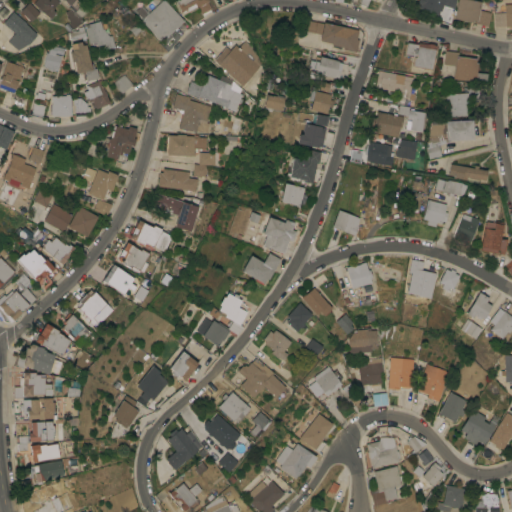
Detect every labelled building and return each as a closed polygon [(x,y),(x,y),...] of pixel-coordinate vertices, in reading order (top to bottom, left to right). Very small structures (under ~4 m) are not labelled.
[(29,0),(57,0),(59,1),(52,9),(55,12),(50,18),(29,0)] [(165,0),(184,20),(168,35),(166,34),(159,40),(143,23),(142,23),(131,11),(140,2),(149,12),(161,0),(165,0)] [(207,0),(212,8),(202,14),(197,6),(188,10),(187,8),(181,11),(175,0),(207,0)] [(456,0),(453,8),(443,4),(442,7),(441,6),(438,15),(437,15),(435,18),(419,12),(421,9),(418,8),(420,3),(417,2),(417,0),(456,0)] [(476,0),(481,1),(480,9),(491,12),(488,26),(475,23),(476,20),(473,20),(473,22),(454,18),(458,0),(476,0)] [(20,11),(29,2),(39,13),(30,21),(20,11)] [(511,25),(505,26),(495,26),(494,12),(505,12),(504,3),(511,2),(511,25)] [(70,31),(65,25),(68,23),(70,22),(66,17),(68,16),(65,12),(72,7),(83,21),(70,31)] [(13,11),(26,22),(25,23),(27,25),(36,34),(27,44),(17,50),(7,41),(14,33),(2,23),(13,11)] [(358,29),(356,39),(358,39),(356,52),(343,49),(343,47),(331,44),(331,43),(319,40),(321,33),(303,30),(306,19),(358,29)] [(100,21),(102,29),(104,28),(105,32),(107,31),(107,34),(108,34),(109,36),(112,35),(114,46),(104,49),(103,45),(105,44),(105,43),(97,45),(97,44),(93,45),(92,42),(89,43),(85,28),(86,28),(85,24),(100,21)] [(77,27),(83,26),(87,37),(83,38),(82,37),(71,40),(69,33),(72,32),(71,30),(74,29),(77,27)] [(213,60),(226,46),(230,50),(235,44),(239,47),(245,40),(259,57),(261,65),(242,86),(213,60)] [(74,61),(72,62),(70,52),(72,51),(70,44),(81,41),(82,45),(86,44),(90,63),(92,63),(93,68),(96,68),(98,78),(87,80),(85,71),(76,73),(74,61)] [(412,66),(414,56),(405,55),(407,42),(418,44),(418,42),(427,44),(430,43),(433,44),(436,45),(436,49),(435,49),(432,69),(412,66)] [(46,52),(48,52),(50,45),(64,48),(63,54),(55,53),(55,54),(61,55),(58,69),(54,68),(53,71),(47,69),(47,67),(43,66),(46,52)] [(459,52),(458,56),(476,58),(476,62),(478,62),(476,81),(453,78),(455,65),(443,64),(445,50),(459,52)] [(339,60),(339,62),(342,63),(338,79),(315,73),(316,70),(309,68),(311,59),(318,61),(319,56),(339,60)] [(0,79),(6,61),(14,63),(16,59),(21,61),(20,63),(24,64),(23,67),(25,68),(23,72),(22,71),(20,76),(22,77),(20,82),(18,81),(15,89),(14,89),(13,92),(9,90),(10,87),(0,83),(0,79)] [(413,77),(412,86),(416,87),(414,100),(393,96),(394,91),(375,87),(378,70),(413,77)] [(124,74),(133,84),(122,93),(113,82),(124,74)] [(199,96),(198,98),(186,92),(191,81),(202,85),(206,74),(232,85),(230,89),(242,94),(235,111),(199,96)] [(109,103),(95,109),(92,100),(86,103),(82,92),(83,92),(81,85),(86,83),(86,85),(100,79),(109,103)] [(329,83),(327,92),(316,89),(316,90),(331,94),(330,99),(333,100),(331,109),(328,108),(326,113),(310,109),(312,99),(308,98),(311,86),(315,87),(317,80),(329,83)] [(465,92),(465,87),(475,87),(475,88),(478,87),(478,89),(481,89),(481,92),(479,92),(480,100),(468,101),(469,110),(466,110),(466,115),(446,116),(445,93),(465,92)] [(183,110),(172,107),(176,93),(190,97),(189,99),(213,106),(212,110),(206,109),(204,119),(210,120),(206,132),(197,129),(196,132),(179,127),(183,110)] [(52,116),(52,111),(50,111),(50,104),(51,104),(51,96),(65,95),(65,94),(70,94),(71,115),(52,116)] [(264,107),(266,94),(276,96),(277,94),(285,96),(282,110),(264,107)] [(81,97),(81,99),(82,99),(82,100),(83,100),(83,103),(86,103),(86,106),(89,106),(89,111),(86,111),(86,115),(74,115),(74,104),(73,104),(73,98),(81,97)] [(42,118),(30,114),(33,102),(46,105),(42,118)] [(409,106),(408,109),(425,112),(422,131),(409,129),(411,119),(406,118),(407,115),(397,113),(399,104),(409,106)] [(403,116),(401,127),(399,127),(398,136),(373,132),(374,127),(370,126),(372,116),(376,116),(377,111),(403,116)] [(327,116),(314,113),(312,123),(325,126),(327,116)] [(472,120),(473,139),(448,140),(448,142),(438,145),(441,155),(429,159),(425,146),(427,146),(425,142),(427,141),(431,121),(472,120)] [(322,126),(321,128),(325,128),(322,142),(321,142),(320,146),(318,146),(317,147),(297,143),(299,133),(302,134),(304,123),(322,126)] [(4,149),(0,147),(0,125),(13,131),(4,149)] [(115,125),(128,129),(128,126),(137,128),(134,138),(136,138),(134,145),(131,145),(129,153),(122,151),(121,154),(118,153),(117,159),(105,155),(108,146),(106,146),(109,138),(112,137),(115,125)] [(167,154),(168,135),(177,135),(177,134),(186,134),(186,135),(193,136),(206,137),(206,148),(195,148),(195,155),(167,154)] [(416,141),(414,159),(395,156),(396,146),(399,147),(400,138),(416,141)] [(392,145),(390,156),(393,156),(391,165),(368,161),(365,160),(369,141),(392,145)] [(43,150),(39,163),(28,159),(32,146),(43,150)] [(319,163),(316,163),(312,183),(303,181),(303,179),(290,177),(293,157),(295,158),(296,155),(303,156),(304,149),(321,152),(319,163)] [(216,152),(215,165),(198,164),(199,151),(216,152)] [(5,172),(6,172),(11,160),(10,159),(12,154),(25,159),(23,163),(35,168),(30,181),(31,181),(28,188),(18,185),(20,182),(9,178),(8,181),(2,179),(5,172)] [(473,168),(474,165),(477,166),(477,168),(486,170),(485,180),(466,177),(466,180),(453,177),(454,175),(448,174),(450,163),(473,168)] [(207,165),(206,177),(201,176),(201,177),(198,177),(198,176),(192,175),(193,164),(207,165)] [(91,182),(82,178),(86,166),(96,170),(91,182)] [(158,186),(160,172),(162,172),(163,168),(190,171),(189,177),(198,178),(196,191),(158,186)] [(98,170),(107,174),(108,171),(116,175),(110,189),(106,187),(101,198),(88,192),(98,170)] [(453,193),(452,196),(448,195),(449,192),(434,188),(437,178),(448,181),(449,179),(462,183),(462,184),(466,185),(462,196),(453,193)] [(0,200),(11,204),(17,189),(2,183),(0,188),(0,200)] [(305,187),(300,206),(280,201),(285,183),(305,187)] [(45,207),(33,200),(39,187),(52,194),(45,207)] [(199,206),(191,231),(174,226),(178,215),(172,213),(171,214),(165,212),(165,209),(163,211),(159,210),(158,208),(158,206),(153,204),(157,192),(199,206)] [(110,204),(106,214),(94,209),(98,199),(110,204)] [(446,204),(444,211),(447,212),(445,222),(442,221),(441,223),(436,222),(435,226),(426,224),(427,220),(422,219),(427,199),(446,204)] [(43,220),(52,203),(67,211),(66,212),(71,215),(62,231),(43,220)] [(67,226),(78,206),(97,216),(86,237),(67,226)] [(359,218),(356,225),(357,226),(354,235),(331,226),(338,209),(359,218)] [(247,219),(250,211),(259,215),(256,223),(247,219)] [(470,241),(454,235),(462,213),(478,219),(470,241)] [(262,246),(265,237),(260,235),(266,217),(268,218),(268,217),(284,222),(285,219),(294,222),(292,229),(296,231),(293,238),(290,237),(284,253),(262,246)] [(165,251),(154,246),(153,247),(145,243),(144,245),(131,238),(130,237),(130,236),(138,220),(153,226),(154,225),(162,229),(161,231),(172,236),(165,251)] [(500,238),(507,239),(504,255),(499,254),(500,250),(497,249),(496,254),(480,250),(481,247),(480,246),(484,228),(485,228),(486,221),(502,224),(500,238)] [(41,247),(47,239),(50,241),(54,236),(64,244),(64,243),(68,245),(69,244),(74,248),(61,264),(41,247)] [(140,250),(141,249),(149,253),(139,270),(132,266),(131,268),(121,262),(119,261),(117,260),(117,258),(126,242),(140,250)] [(16,259),(22,253),(23,255),(27,251),(28,252),(32,249),(37,255),(38,254),(43,260),(45,259),(54,268),(46,275),(45,275),(44,274),(42,272),(39,276),(39,277),(39,279),(38,280),(37,280),(36,280),(35,280),(34,280),(16,259)] [(241,271),(250,255),(263,262),(268,252),(280,259),(269,279),(267,278),(264,284),(241,271)] [(0,285),(0,257),(14,271),(0,285)] [(421,267),(423,258),(439,262),(437,270),(421,267)] [(427,298),(404,293),(408,273),(405,272),(408,259),(421,262),(419,270),(433,273),(427,298)] [(503,265),(511,259),(511,275),(511,276),(503,265)] [(345,267),(351,265),(351,266),(360,263),(365,261),(368,269),(369,269),(371,277),(369,278),(371,283),(351,288),(345,267)] [(134,278),(131,283),(136,286),(133,291),(128,287),(124,294),(102,280),(113,264),(134,278)] [(450,291),(446,289),(446,290),(440,287),(442,283),(438,281),(439,279),(438,278),(441,273),(442,273),(445,268),(449,270),(450,268),(455,271),(454,273),(458,275),(450,291)] [(10,322),(8,322),(6,321),(3,319),(0,313),(0,294),(1,294),(2,294),(3,294),(5,296),(10,290),(12,292),(15,290),(19,294),(26,287),(36,298),(11,321),(10,322)] [(301,297),(313,287),(327,303),(328,303),(332,308),(323,315),(320,311),(315,314),(301,297)] [(113,310),(95,327),(89,321),(90,320),(77,307),(78,306),(76,304),(90,289),(93,292),(94,290),(113,310)] [(489,297),(486,302),(491,305),(488,310),(489,311),(486,315),(485,314),(483,319),(480,317),(480,319),(476,316),(477,315),(474,313),(472,317),(466,313),(479,291),(489,297)] [(220,305),(218,304),(222,296),(224,297),(226,292),(232,295),(233,293),(238,295),(237,298),(241,300),(237,306),(246,311),(238,324),(223,316),(225,313),(217,309),(220,305)] [(303,323),(304,324),(301,328),(299,327),(295,331),(285,322),(289,318),(286,316),(299,302),(311,314),(303,323)] [(511,316),(511,323),(510,326),(511,327),(511,329),(509,333),(507,331),(501,338),(489,329),(493,324),(489,321),(499,307),(503,311),(504,310),(511,316)] [(365,311),(373,310),(374,321),(366,321),(365,311)] [(89,333),(90,334),(87,338),(85,336),(84,338),(81,335),(76,341),(61,327),(65,323),(64,321),(71,313),(90,331),(89,333)] [(335,321),(345,313),(353,322),(350,325),(353,328),(346,334),(335,321)] [(194,330),(203,317),(209,322),(211,319),(228,331),(217,347),(194,330)] [(459,328),(467,318),(482,328),(474,339),(459,328)] [(226,328),(231,320),(240,326),(236,334),(226,328)] [(41,344),(40,345),(34,341),(38,334),(39,334),(45,323),(59,330),(58,332),(63,335),(63,336),(70,340),(69,342),(72,343),(65,355),(62,354),(61,355),(41,344)] [(290,341),(283,351),(287,354),(282,360),(279,357),(278,358),(271,352),(273,350),(264,343),(265,342),(262,339),(269,330),(272,332),(275,329),(290,341)] [(376,330),(377,342),(374,342),(375,348),(370,348),(370,351),(364,351),(364,346),(352,347),(352,348),(348,348),(348,339),(353,334),(353,333),(357,333),(357,330),(362,330),(376,330)] [(314,357),(303,348),(312,338),(322,346),(314,357)] [(22,365),(25,358),(21,357),(25,346),(28,347),(29,344),(31,344),(43,348),(43,349),(45,350),(45,351),(55,355),(49,374),(22,365)] [(182,351),(198,363),(191,372),(192,372),(185,381),(181,378),(182,377),(178,374),(176,377),(171,373),(173,371),(169,368),(182,351)] [(504,354),(511,354),(511,381),(507,381),(507,380),(503,380),(503,375),(504,375),(504,354)] [(252,397),(239,385),(245,378),(237,370),(242,365),(243,366),(245,364),(246,366),(250,362),(251,362),(256,357),(273,373),(271,374),(285,387),(284,388),(287,391),(278,401),(265,389),(266,388),(263,386),(252,397)] [(383,371),(380,372),(381,382),(368,384),(368,383),(361,384),(358,367),(357,367),(357,368),(351,369),(350,361),(381,357),(383,371)] [(390,357),(413,359),(411,387),(410,387),(410,390),(387,388),(390,357)] [(438,401),(427,397),(428,396),(417,392),(418,390),(417,390),(427,363),(449,371),(438,401)] [(152,365),(170,380),(153,400),(150,398),(147,401),(140,395),(143,392),(135,385),(152,365)] [(341,384),(326,395),(313,376),(328,366),(341,384)] [(45,374),(45,375),(51,375),(51,388),(52,388),(52,395),(45,395),(45,394),(32,394),(32,396),(22,396),(22,385),(20,385),(20,377),(22,377),(22,372),(35,372),(35,374),(45,374)] [(66,395),(66,388),(79,388),(79,396),(66,395)] [(217,407),(223,400),(221,397),(224,393),(227,396),(231,391),(250,408),(244,415),(240,412),(233,420),(217,407)] [(386,392),(388,404),(373,406),(372,393),(386,392)] [(450,392),(466,400),(461,409),(465,411),(462,416),(458,414),(454,422),(438,413),(450,392)] [(125,394),(136,402),(133,407),(139,410),(128,426),(127,425),(125,428),(114,421),(116,418),(112,415),(125,394)] [(51,398),(51,403),(53,403),(53,412),(52,413),(52,418),(27,419),(27,413),(22,414),(21,399),(51,398)] [(484,444),(477,440),(475,444),(463,437),(466,433),(460,429),(472,409),(485,417),(483,420),(488,423),(494,415),(499,418),(484,444)] [(268,420),(260,429),(251,420),(259,411),(268,420)] [(240,434),(233,442),(235,444),(230,449),(228,447),(226,449),(222,445),(221,446),(219,443),(211,435),(210,436),(207,433),(208,433),(203,429),(205,427),(202,424),(207,419),(209,421),(216,413),(240,434)] [(299,437),(294,433),(307,418),(311,422),(318,413),(332,424),(329,429),(331,430),(322,441),(326,443),(319,452),(314,448),(313,449),(299,437)] [(52,421),(52,425),(54,425),(54,434),(53,435),(53,440),(28,441),(28,433),(27,433),(27,427),(31,427),(30,422),(52,421)] [(511,430),(511,433),(511,435),(509,438),(502,448),(499,446),(498,448),(500,450),(498,453),(485,445),(489,440),(488,440),(499,422),(511,430)] [(173,469),(165,459),(175,451),(166,439),(170,436),(168,434),(175,428),(177,431),(180,428),(182,430),(187,427),(202,445),(173,469)] [(372,468),(366,443),(379,440),(378,436),(394,437),(397,451),(399,450),(401,456),(399,456),(400,461),(372,468)] [(406,442),(413,436),(421,447),(414,452),(406,442)] [(32,462),(29,445),(38,443),(38,445),(45,444),(45,445),(62,442),(65,456),(32,462)] [(297,443),(312,453),(311,454),(315,457),(309,466),(307,465),(299,475),(298,473),(294,478),(279,467),(297,443)] [(280,463),(275,460),(284,445),(290,449),(280,463)] [(197,452),(202,448),(206,453),(201,458),(197,452)] [(236,462),(227,472),(216,462),(226,452),(236,462)] [(413,457),(421,466),(427,461),(418,452),(413,457)] [(51,477),(51,478),(45,480),(33,482),(31,466),(37,465),(36,463),(61,460),(61,462),(64,461),(66,473),(63,474),(64,475),(51,477)] [(193,468),(201,461),(206,468),(198,475),(193,468)] [(433,486),(421,476),(431,464),(432,464),(434,462),(441,467),(439,470),(443,473),(433,486)] [(264,473),(260,470),(265,465),(269,469),(264,473)] [(411,471),(416,465),(423,471),(418,476),(411,471)] [(397,466),(399,476),(402,475),(403,480),(401,481),(402,485),(395,486),(397,497),(386,500),(387,502),(374,506),(371,494),(370,494),(369,489),(377,488),(373,471),(397,466)] [(261,480),(265,485),(271,480),(283,493),(270,506),(273,509),(269,511),(259,511),(249,500),(245,496),(261,480)] [(325,493),(332,481),(339,486),(331,497),(325,493)] [(196,499),(187,507),(186,509),(184,510),(182,510),(180,508),(180,506),(181,504),(178,500),(176,500),(174,500),(172,498),(169,493),(182,482),(196,499)] [(188,488),(195,483),(200,490),(194,495),(188,488)] [(465,488),(461,508),(451,506),(449,511),(435,509),(437,501),(442,502),(446,484),(465,488)] [(474,511),(475,511),(475,500),(481,500),(481,496),(487,492),(489,493),(497,493),(499,511),(474,511)] [(206,511),(204,506),(221,493),(230,511),(206,511)] [(231,511),(227,504),(233,501),(238,511),(236,511),(231,511)]
